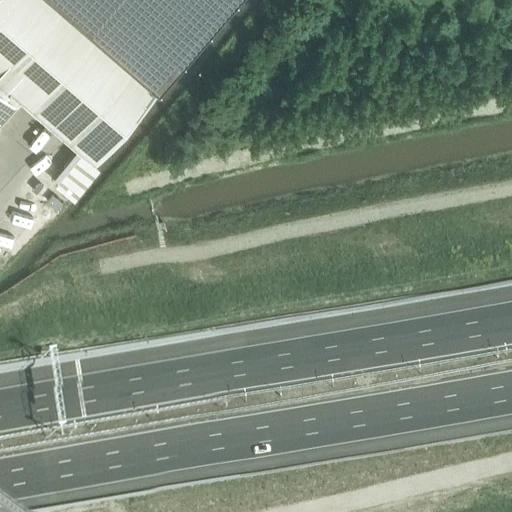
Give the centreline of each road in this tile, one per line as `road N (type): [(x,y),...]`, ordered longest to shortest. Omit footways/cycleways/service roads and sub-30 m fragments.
road 1 (motorway): [(511,322),(0,410)]
road 2 (motorway): [(0,481),(511,396)]
